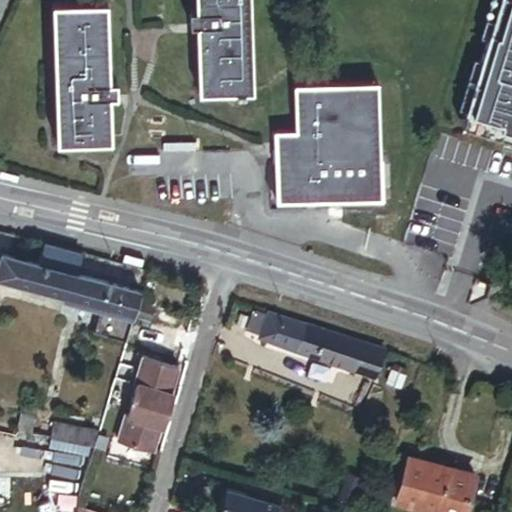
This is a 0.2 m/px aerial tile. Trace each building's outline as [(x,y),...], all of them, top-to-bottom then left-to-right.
[(107,89),(106,75),(104,0),(47,0),(52,139),(108,137),(107,89)] [(193,0),(193,10),(194,27),(196,96),(232,95),(244,94),(251,94),(247,0),(193,0)] [(511,0),(495,0),(472,88),(478,91),(468,128),(503,137),(506,128),(511,129),(511,0)] [(369,162),(367,86),(294,89),(296,134),(275,135),(277,205),(381,202),(380,161),(369,162)] [(378,86),(367,86),(369,162),(380,161),(378,86)] [(79,267),(83,254),(46,243),(43,256),(48,257),(79,267)] [(139,294),(146,272),(83,254),(79,267),(77,276),(139,294)] [(0,277),(14,282),(21,259),(5,255),(0,273),(0,277)] [(77,276),(79,267),(48,257),(46,266),(40,265),(21,259),(14,282),(70,298),(77,276)] [(132,320),(139,294),(77,276),(70,298),(69,302),(104,312),(132,320)] [(374,377),(383,351),(267,311),(266,314),(253,310),(246,329),(259,334),(258,337),(275,342),(274,343),(374,377)] [(125,344),(132,320),(104,312),(97,336),(125,344)] [(142,357),(136,379),(138,380),(126,418),(124,417),(117,440),(154,450),(160,428),(163,429),(175,391),(172,390),(179,368),(142,357)] [(35,416),(21,413),(18,432),(31,434),(35,416)] [(50,437),(95,447),(99,431),(54,422),(50,437)] [(85,454),(68,452),(65,471),(82,473),(85,454)] [(409,457),(397,501),(436,511),(465,511),(476,476),(409,457)] [(358,480),(348,475),(336,498),(347,503),(358,480)] [(70,483),(52,483),(52,496),(70,497),(70,483)] [(277,511),(279,505),(226,489),(219,511),(277,511)] [(41,511),(65,511),(67,500),(44,498),(41,511)]
